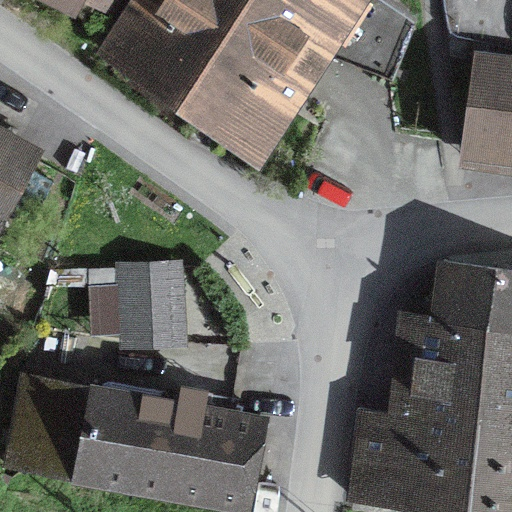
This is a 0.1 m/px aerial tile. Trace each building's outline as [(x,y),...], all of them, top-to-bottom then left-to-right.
[(69,0),(77,4),(78,0),(90,0),(108,9),(112,0),(69,0)] [(346,29),(334,55),(391,76),(414,22),(370,5),(362,0),(138,0),(108,46),(256,152),(334,28),(346,29)] [(511,64),(478,60),(463,158),(511,164),(511,64)] [(0,222),(37,153),(0,133),(0,222)] [(511,270),(445,260),(437,319),(511,330),(511,270)] [(171,265),(126,267),(130,344),(176,341),(171,265)] [(511,510),(511,330),(437,319),(410,314),(397,424),(364,420),(353,497),(359,498),(361,488),(511,510)] [(249,508),(266,420),(23,373),(7,464),(249,508)]
